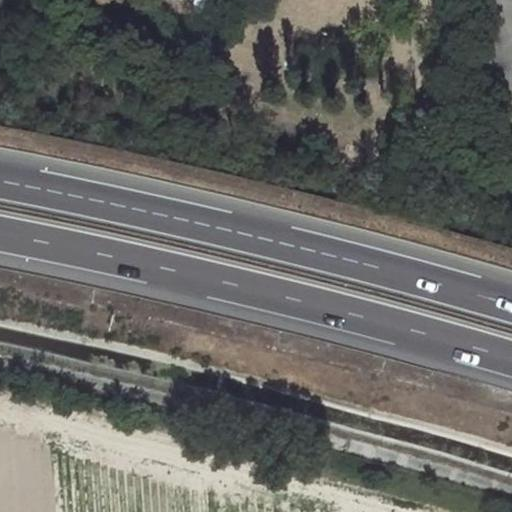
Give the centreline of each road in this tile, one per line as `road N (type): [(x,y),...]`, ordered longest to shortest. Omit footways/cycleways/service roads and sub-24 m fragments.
road 1 (trunk): [(0,233),(511,358)]
road 2 (trunk): [(511,304),(0,180)]
road 3 (track): [(330,0),(175,117),(8,41),(2,0)]
